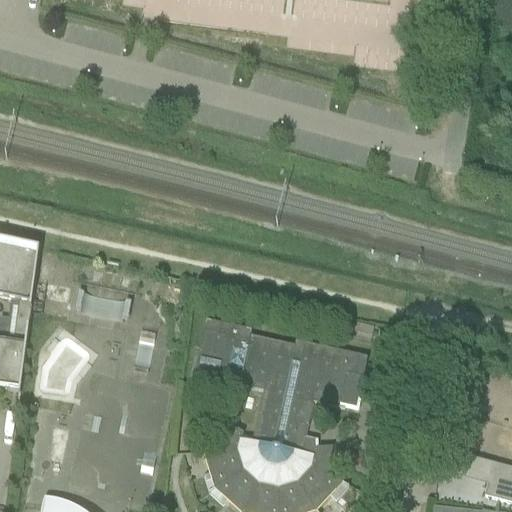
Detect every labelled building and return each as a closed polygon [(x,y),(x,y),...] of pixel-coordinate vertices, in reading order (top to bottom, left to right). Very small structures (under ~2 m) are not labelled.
[(32,308),(39,253),(0,244),(0,301),(19,305),(32,308)] [(79,313),(119,323),(123,306),(83,296),(79,313)] [(20,393),(32,308),(19,305),(13,347),(0,345),(0,390),(19,393),(17,404),(19,404),(20,393)] [(348,491),(349,490),(327,479),(333,451),(314,452),(304,450),(313,406),(344,413),(349,392),(344,391),(346,379),(363,383),(367,361),(295,345),(294,350),(250,340),(251,335),(206,325),(192,389),(237,399),(239,390),(263,395),(252,447),(241,445),(243,437),(226,428),(220,455),(196,456),(196,458),(203,457),(210,477),(203,479),(209,496),(208,497),(209,497),(222,509),(227,504),(235,511),(318,511),(330,499),(335,504),(347,491),(348,491)] [(490,479),(485,500),(511,507),(511,471),(493,467),(493,468),(495,469),(492,480),(490,479)] [(58,511),(55,511),(57,504),(50,502),(45,501),(44,504),(42,508),(41,511),(58,511)]
